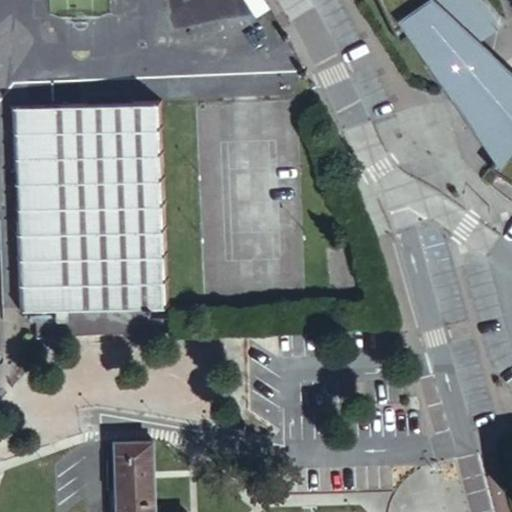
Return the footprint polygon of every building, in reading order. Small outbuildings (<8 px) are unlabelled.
[(380,0),(398,36),(410,29),(445,80),(449,77),(486,52),(492,48),(474,33),(492,20),(477,0),(380,0)] [(511,76),(486,52),(449,77),(469,106),(499,150),(511,133),(511,76)] [(29,333),(169,328),(169,317),(144,317),(144,302),(164,302),(159,98),(130,99),(85,101),(9,104),(10,169),(7,169),(8,215),(12,215),(14,306),(29,305),(29,333)] [(511,133),(499,150),(489,162),(511,177),(511,133)] [(152,511),(149,437),(112,438),(115,511),(152,511)]
